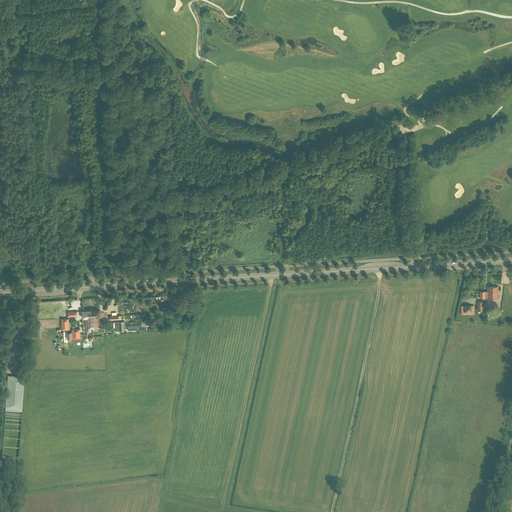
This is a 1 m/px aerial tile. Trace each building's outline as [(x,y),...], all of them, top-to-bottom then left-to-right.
[(488,287),(488,292),(485,292),(480,292),(480,298),(485,298),(485,295),(488,295),(488,298),(498,298),(498,287),(488,287)] [(71,305),(71,311),(82,310),(82,303),(76,303),(76,305),(71,305)] [(464,306),(464,315),(473,315),(473,306),(464,306)] [(92,328),(91,309),(89,309),(89,311),(82,311),(83,318),(85,318),(86,328),(92,328)] [(91,309),(92,328),(98,327),(97,317),(100,317),(99,310),(92,311),(92,309),(91,309)] [(5,410),(22,412),(24,377),(8,376),(5,410)]
